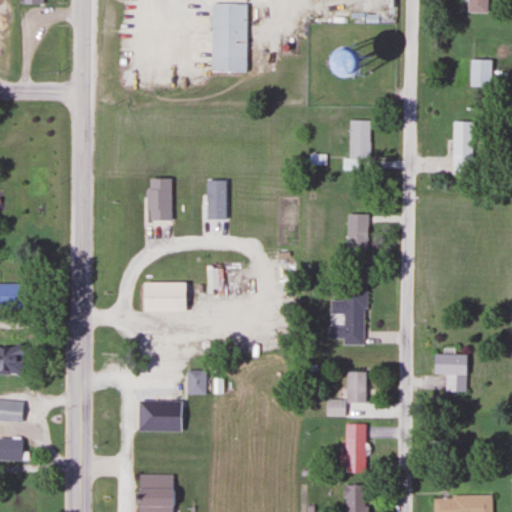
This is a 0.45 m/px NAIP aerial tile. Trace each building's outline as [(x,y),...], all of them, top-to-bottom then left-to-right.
[(486,12),(486,0),(467,0),(467,12),(486,12)] [(244,73),(244,4),(208,4),(208,73),(244,73)] [(340,50),(320,50),(320,75),(340,75),(340,50)] [(491,60),(469,60),(469,87),(491,87),(491,60)] [(368,159),(368,121),(348,121),(348,159),(368,159)] [(450,170),(472,170),(473,122),(451,122),(450,170)] [(367,214),(345,214),(345,250),(367,250),(367,214)] [(140,312),(183,312),(183,283),(140,283),(140,312)] [(0,284),(0,306),(18,307),(18,284),(0,284)] [(364,288),(343,288),(343,301),(328,300),(328,314),(342,315),(341,326),(326,326),(326,339),(342,340),(342,345),(362,345),(364,288)] [(0,372),(14,373),(14,348),(0,348),(0,372)] [(431,374),(444,374),(444,392),(464,392),(464,355),(431,355),(431,374)] [(204,370),(185,370),(185,395),(204,395),(204,370)] [(344,400),(325,400),(324,416),(343,417),(343,402),(364,403),(364,372),(345,372),(344,400)] [(135,432),(178,432),(178,400),(135,400),(135,432)] [(22,401),(0,401),(0,421),(22,422),(22,401)] [(342,473),(364,473),(364,423),(342,423),(342,473)] [(0,460),(21,461),(21,439),(0,438),(0,460)] [(173,473),(172,511),(139,511),(140,472),(173,473)] [(35,479),(12,479),(12,504),(35,504),(35,479)] [(366,511),(367,485),(342,485),(342,511),(366,511)] [(490,511),(490,496),(432,496),(431,511),(490,511)]
